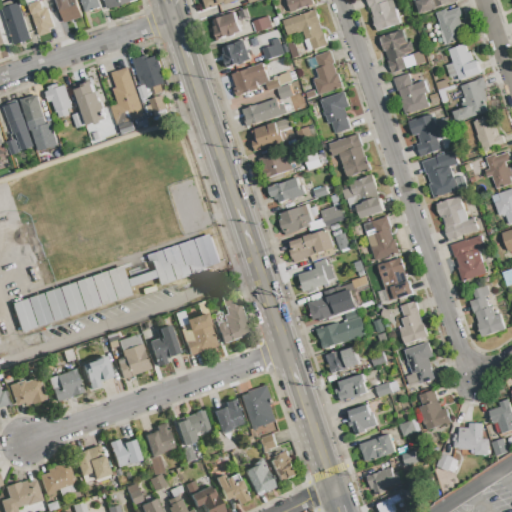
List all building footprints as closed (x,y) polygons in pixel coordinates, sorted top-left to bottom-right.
[(65,24),(57,0),(76,0),(82,18),(65,24)] [(85,13),(80,0),(97,0),(100,8),(85,13)] [(137,0),(107,10),(103,0),(137,0)] [(206,10),(203,0),(238,0),(239,1),(226,5),(226,4),(206,10)] [(291,13),(286,0),(312,0),(314,5),(291,13)] [(377,32),(373,19),(374,18),(370,9),(366,0),(391,0),(401,25),(377,32)] [(420,14),(416,3),(424,0),(456,0),(457,2),(436,10),(435,9),(420,14)] [(39,37),(29,5),(41,1),(43,8),(45,8),(45,9),(48,8),(54,28),(49,29),(51,33),(39,37)] [(14,46),(2,9),(19,4),(31,40),(14,46)] [(447,45),(437,14),(446,11),(447,13),(459,9),(462,16),(458,18),(464,33),(461,34),(463,40),(447,45)] [(313,51),(309,40),(306,41),(303,32),(298,34),(298,33),(288,36),(283,22),(316,11),(320,24),(319,24),(323,34),(324,34),(328,46),(313,51)] [(217,40),(213,28),(215,27),(213,21),(234,13),(241,32),(217,40)] [(257,33),(253,22),(268,17),(272,28),(257,33)] [(392,74),(388,62),(389,62),(385,52),(384,52),(379,38),(403,31),(407,43),(411,42),(414,52),(405,55),(406,57),(403,58),(407,69),(392,74)] [(266,61),(262,50),(272,46),(271,41),(278,39),(284,55),(266,61)] [(227,69),(222,56),(225,55),(223,49),(244,41),(250,61),(227,69)] [(292,59),(287,43),(292,42),(294,45),(295,45),(300,57),(292,59)] [(453,64),(449,51),(465,45),(468,53),(471,52),(474,62),(477,61),(481,74),(459,81),(457,76),(450,79),(446,66),(453,64)] [(319,96),(314,80),(319,78),(316,70),(319,69),(315,57),(330,52),(335,64),(333,65),(337,74),(338,74),(343,88),(319,96)] [(417,66),(413,55),(422,52),(426,63),(417,66)] [(148,90),(143,76),(138,78),(133,61),(147,56),(148,59),(156,57),(157,61),(158,61),(161,70),(160,70),(165,84),(148,90)] [(237,98),(234,89),(236,88),(231,75),(263,64),(269,82),(275,80),(274,77),(289,72),(292,81),(280,86),(280,88),(268,92),(266,84),(258,87),(259,90),(237,98)] [(117,126),(111,107),(118,105),(113,90),(116,88),(111,74),(128,68),(145,117),(117,126)] [(406,116),(394,80),(409,75),(413,86),(425,82),(428,93),(425,94),(429,108),(406,116)] [(457,123),(453,113),(463,109),(462,104),(466,103),(464,99),(465,98),(461,87),(477,82),(476,81),(483,78),(487,89),(483,90),(488,102),(484,103),(487,113),(457,123)] [(438,91),(436,84),(446,80),(449,88),(438,91)] [(87,127),(75,91),(82,89),(81,86),(91,83),(94,93),(97,92),(100,102),(102,103),(104,109),(103,111),(107,120),(87,127)] [(60,119),(58,113),(56,114),(52,102),(49,103),(46,93),(49,92),(48,88),(58,85),(59,88),(65,86),(72,108),(68,110),(70,115),(60,119)] [(281,101),(277,89),(289,85),(293,96),(281,101)] [(141,101),(137,89),(145,86),(150,98),(141,101)] [(335,135),(332,124),(329,125),(321,101),(345,93),(350,107),(345,109),(348,118),(347,119),(351,130),(335,135)] [(432,105),(429,96),(437,94),(440,102),(432,105)] [(31,132),(30,127),(29,128),(21,101),(38,96),(47,127),(31,132)] [(154,114),(149,100),(163,96),(168,110),(154,114)] [(247,127),(244,119),(245,119),(242,110),(257,105),(257,106),(277,99),(279,106),(284,104),(288,113),(247,127)] [(21,152),(16,135),(13,135),(4,108),(18,103),(33,148),(21,152)] [(77,129),(72,116),(81,113),(85,127),(77,129)] [(150,125),(148,119),(160,115),(162,122),(150,125)] [(420,157),(416,145),(421,144),(418,136),(413,137),(409,123),(432,115),(440,139),(437,139),(441,150),(420,157)] [(484,153),(474,123),(490,118),(492,125),(495,123),(499,136),(501,136),(504,145),(493,148),(494,150),(484,153)] [(256,152),(252,142),(255,141),(252,132),(290,119),(293,128),(281,132),(284,143),(256,152)] [(441,135),(436,122),(447,119),(452,132),(441,135)] [(48,150),(42,133),(55,129),(61,146),(48,150)] [(95,142),(92,134),(98,132),(101,140),(95,142)] [(347,178),(340,155),(333,158),(329,145),(359,135),(362,146),(361,147),(365,157),(366,157),(371,171),(347,178)] [(11,156),(7,143),(15,140),(20,154),(11,156)] [(265,180),(262,171),(263,171),(259,160),(282,152),(283,154),(289,152),(293,162),(289,163),(292,171),(265,180)] [(309,171),(305,158),(323,152),(328,165),(309,171)] [(434,199),(429,185),(431,185),(427,175),(426,175),(422,163),(454,152),(458,165),(450,168),(458,191),(434,199)] [(15,166),(12,156),(21,153),(24,163),(15,166)] [(511,184),(497,190),(492,177),(487,178),(485,171),(490,170),(486,158),(496,155),(496,157),(509,153),(511,161),(505,163),(507,169),(510,168),(511,174),(511,177),(510,178),(511,184)] [(362,220),(358,208),(351,211),(348,200),(346,201),(343,191),(351,188),(349,184),(372,176),(377,189),(376,190),(379,199),(380,198),(385,212),(362,220)] [(280,204),(279,200),(275,201),(274,198),(272,199),(268,188),(297,179),(300,187),(303,186),(306,195),(280,204)] [(316,199),(314,191),(326,187),(329,196),(316,199)] [(511,224),(509,225),(505,215),(499,217),(494,204),(501,202),(498,195),(511,189),(511,224)] [(325,227),(320,212),(334,207),(331,197),(338,194),(346,220),(325,227)] [(449,241),(444,228),(446,228),(442,218),(441,219),(437,205),(460,197),(468,220),(474,218),(478,231),(449,241)] [(307,206),(312,223),(308,225),(309,228),(300,231),(286,236),(285,233),(283,233),(279,221),(282,220),(280,215),(307,206)] [(376,262),(370,246),(375,244),(374,241),(366,243),(363,234),(366,233),(363,226),(387,218),(391,230),(390,230),(393,240),(395,240),(400,254),(376,262)] [(295,264),(294,261),(293,261),(290,251),(293,250),(290,243),(304,238),(328,230),(335,249),(304,259),(305,260),(295,264)] [(511,250),(507,252),(501,234),(511,230),(511,250)] [(462,282),(458,269),(459,268),(456,258),(455,259),(450,246),(481,236),(488,258),(482,260),(486,274),(462,282)] [(389,302),(378,267),(401,259),(405,272),(408,282),(409,282),(414,295),(395,301),(395,300),(389,302)] [(310,294),(309,291),(304,293),(300,282),(301,282),(299,276),(316,270),(314,264),(326,260),(328,267),(330,266),(335,279),(328,282),(329,284),(317,289),(317,291),(310,294)] [(511,285),(507,287),(502,273),(511,269),(511,285)] [(361,287),(358,279),(365,277),(368,285),(361,287)] [(482,338),(478,324),(475,314),(474,315),(470,302),(475,300),(472,291),(487,286),(490,296),(485,297),(489,309),(492,308),(495,316),(500,314),(505,330),(482,338)] [(0,323),(0,307),(57,287),(67,316),(5,338),(0,323)] [(319,322),(319,319),(313,321),(310,311),(311,311),(308,304),(325,298),(324,293),(336,289),(337,294),(351,290),(357,309),(319,322)] [(222,344),(215,323),(223,321),(222,315),(226,314),(220,296),(235,291),(249,334),(222,344)] [(405,346),(400,330),(404,328),(401,320),(404,319),(401,307),(416,302),(420,314),(419,315),(422,324),(423,324),(428,338),(405,346)] [(382,317),(384,309),(391,312),(389,319),(382,317)] [(323,350),(317,330),(334,325),(332,319),(356,311),(359,318),(360,318),(360,319),(361,319),(364,326),(363,327),(364,330),(363,331),(365,337),(344,344),(343,343),(323,350)] [(189,355),(184,342),(183,342),(178,326),(186,324),(184,320),(205,313),(216,346),(189,355)] [(377,334),(373,323),(381,320),(385,331),(377,334)] [(156,366),(148,342),(160,338),(157,329),(168,325),(178,353),(168,357),(168,358),(165,359),(166,363),(156,366)] [(109,348),(105,336),(115,332),(118,340),(115,340),(117,345),(109,348)] [(122,379),(116,361),(123,359),(117,341),(137,334),(140,344),(141,343),(143,350),(142,350),(146,363),(148,362),(150,369),(130,375),(130,376),(122,379)] [(419,385),(419,384),(408,387),(405,378),(413,375),(404,351),(428,343),(433,357),(428,359),(431,368),(431,369),(434,380),(419,385)] [(332,374),(326,356),(354,347),(360,365),(332,374)] [(65,362),(62,351),(70,349),(74,359),(65,362)] [(374,368),(370,357),(383,353),(386,364),(374,368)] [(90,389),(81,365),(93,361),(93,360),(104,356),(111,377),(98,381),(100,386),(90,389)] [(55,401),(47,378),(66,372),(66,371),(74,369),(82,392),(55,401)] [(341,403),(338,394),(336,395),(335,391),(341,389),(339,383),(363,375),(366,383),(365,384),(368,394),(341,403)] [(14,406),(7,385),(23,380),(23,382),(37,377),(45,399),(30,405),(29,404),(24,405),(23,403),(14,406)] [(378,398),(375,388),(388,383),(392,394),(378,398)] [(251,431),(239,396),(267,386),(273,405),(271,406),(276,422),(251,431)] [(0,391),(5,389),(10,403),(0,407),(0,391)] [(427,432),(425,425),(424,426),(422,420),(423,420),(420,408),(422,407),(419,396),(434,391),(438,401),(439,401),(442,411),(446,409),(451,424),(427,432)] [(219,433),(212,412),(225,407),(223,402),(234,399),(242,424),(229,428),(230,429),(219,433)] [(511,431),(502,435),(498,423),(493,425),(489,412),(500,408),(499,403),(508,400),(511,411),(511,431)] [(356,436),(353,427),(350,428),(349,423),(352,422),(349,412),(367,406),(370,413),(372,413),(377,426),(365,430),(365,433),(356,436)] [(183,446),(175,422),(183,419),(183,417),(202,410),(208,430),(200,433),(199,431),(193,433),(195,439),(193,439),(194,442),(183,446)] [(403,438),(399,426),(412,421),(416,433),(403,438)] [(150,457),(143,435),(154,432),(153,431),(156,430),(154,426),(164,422),(173,448),(161,452),(161,453),(150,457)] [(488,456),(474,456),(475,449),(473,449),(472,451),(459,450),(459,449),(454,449),(455,435),(459,435),(459,429),(469,429),(469,424),(482,424),(482,440),(489,440),(488,456)] [(219,453),(213,434),(218,432),(218,434),(221,436),(226,440),(230,443),(232,446),(233,448),(219,453)] [(244,444),(242,438),(250,435),(252,441),(244,444)] [(262,453),(258,440),(272,435),(277,448),(262,453)] [(369,463),(368,461),(366,462),(360,445),(390,435),(396,453),(369,463)] [(116,467),(108,443),(117,439),(119,443),(121,442),(122,443),(132,440),(140,460),(129,464),(129,463),(116,467)] [(496,457),(491,443),(503,439),(508,453),(496,457)] [(93,479),(90,472),(80,476),(72,453),(98,445),(108,474),(93,479)] [(186,462),(181,449),(189,446),(194,459),(186,462)] [(406,468),(402,456),(414,451),(418,463),(406,468)] [(286,481),(285,478),(279,481),(274,471),(275,470),(274,468),(273,469),(269,461),(287,453),(298,476),(286,481)] [(448,472),(436,468),(442,454),(454,459),(448,472)] [(153,475),(147,459),(157,455),(163,472),(153,475)] [(256,496),(244,471),(254,466),(252,462),(259,458),(273,487),(256,496)] [(46,496),(39,476),(47,473),(46,470),(53,468),(52,466),(66,462),(73,483),(52,490),(53,493),(46,496)] [(376,496),(374,489),(371,490),(367,477),(392,469),(393,473),(398,472),(402,483),(384,489),(385,493),(376,496)] [(238,505),(235,499),(232,500),(230,496),(224,499),(214,478),(222,474),(224,479),(235,473),(248,500),(238,505)] [(153,491),(148,479),(159,474),(165,486),(153,491)] [(3,511),(0,501),(8,498),(4,486),(18,482),(18,483),(25,481),(26,483),(34,480),(41,500),(26,505),(25,504),(15,508),(16,511),(3,511)] [(203,511),(200,504),(195,507),(184,485),(193,481),(198,491),(208,486),(210,490),(212,489),(223,511),(203,511)] [(132,505),(125,487),(134,483),(141,501),(132,505)] [(169,511),(167,508),(170,507),(167,500),(172,498),(168,490),(179,484),(182,490),(175,494),(178,500),(179,499),(186,511),(191,509),(192,511),(169,511)] [(380,511),(377,506),(399,495),(403,501),(392,506),(395,511),(380,511)] [(142,511),(140,506),(154,499),(160,511),(142,511)] [(47,511),(45,503),(55,500),(58,508),(47,511)] [(73,511),(71,504),(82,500),(86,511),(73,511)]
